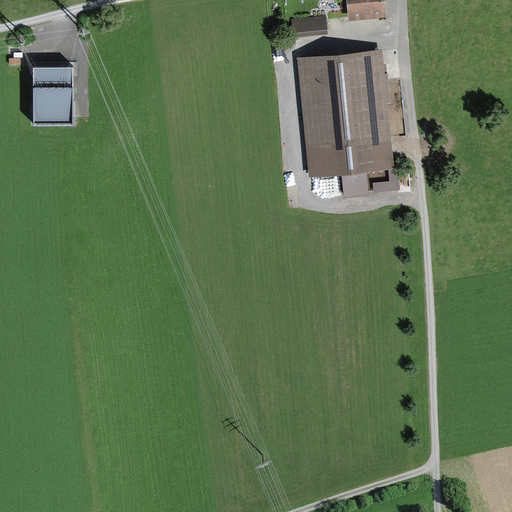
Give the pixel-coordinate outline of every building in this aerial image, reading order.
[(351,0),(353,17),(386,13),(384,0),(351,0)] [(325,35),(324,19),(294,22),(295,38),(325,35)] [(297,55),(308,173),(342,170),(367,168),(388,165),(394,165),(394,162),(383,46),(297,55)] [(36,120),(74,121),(75,61),(37,60),(36,120)] [(390,180),(373,181),(374,191),(400,188),(398,162),(394,162),(394,165),(388,165),(390,180)] [(367,168),(342,170),(344,195),(369,193),(367,168)]
